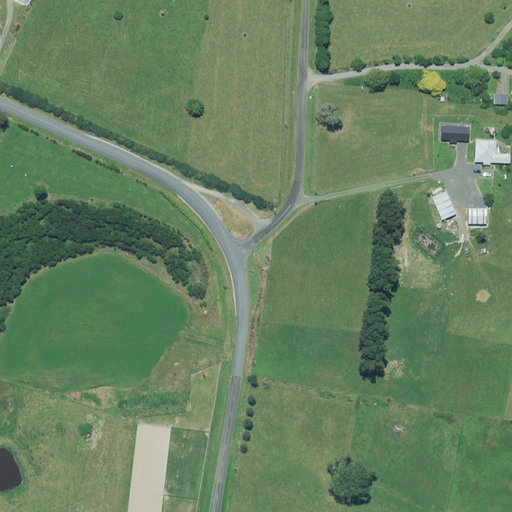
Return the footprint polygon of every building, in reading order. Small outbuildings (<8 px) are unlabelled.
[(506,95),(494,95),(494,104),(505,105),(506,95)] [(477,126),(464,125),(463,132),(458,132),(458,140),(473,141),(474,132),(477,133),(477,126)] [(496,146),(496,142),(476,141),(475,162),(483,162),(483,165),(490,165),(490,163),(510,163),(511,146),(496,146)] [(495,169),(485,169),(485,180),(495,181),(495,169)] [(456,214),(446,192),(432,198),(442,220),(456,214)]
